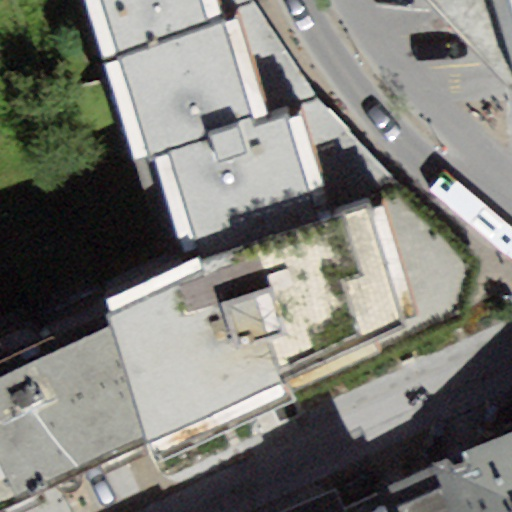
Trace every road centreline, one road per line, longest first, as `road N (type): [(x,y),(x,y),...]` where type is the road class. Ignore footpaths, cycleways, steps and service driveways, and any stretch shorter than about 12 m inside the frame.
road 1 (residential): [(511,343),(166,511)]
road 2 (residential): [(315,0),(336,43),(511,199)]
